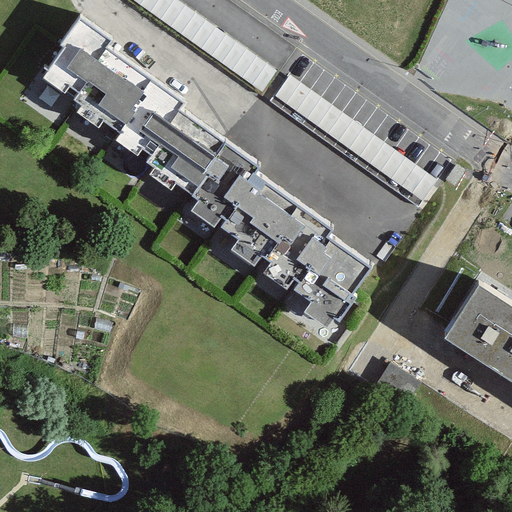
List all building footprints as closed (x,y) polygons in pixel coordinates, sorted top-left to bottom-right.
[(183,0),(139,0),(172,22),(185,1),(183,0)] [(113,41),(80,18),(61,45),(65,48),(43,78),(200,188),(194,196),(230,221),(225,227),(304,283),(299,291),(338,318),(373,268),(329,238),(335,230),(256,174),(261,167),(181,111),(187,103),(108,48),(113,41)] [(285,103),(323,118),(332,97),(294,82),(285,103)] [(511,302),(479,281),(445,334),(511,377),(511,302)] [(379,378),(409,393),(418,375),(389,360),(379,378)]
